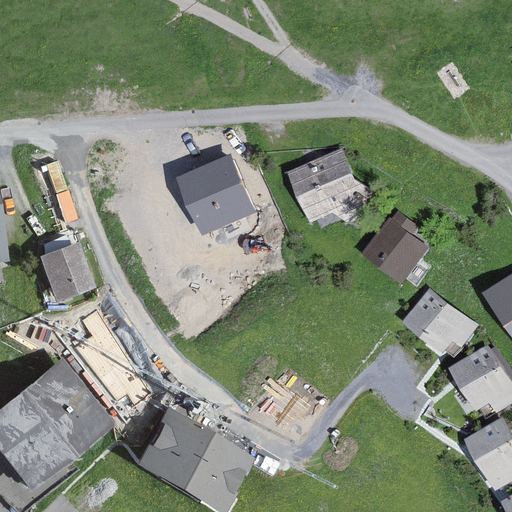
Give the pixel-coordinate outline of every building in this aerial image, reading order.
[(204,204),(193,209),(201,228),(254,206),(232,154),(211,162),(207,153),(190,160),(195,171),(191,173),(204,204)] [(341,154),(290,179),(312,225),(363,210),(372,197),(357,188),(341,154)] [(179,173),(157,180),(167,209),(189,201),(179,173)] [(0,260),(9,258),(0,209),(0,260)] [(424,235),(399,218),(370,260),(406,285),(431,249),(420,241),(424,235)] [(73,249),(39,262),(56,306),(90,293),(73,249)] [(511,287),(491,303),(511,329),(511,287)] [(480,324),(435,291),(407,329),(445,357),(458,339),(465,344),(480,324)] [(511,382),(490,352),(456,376),(475,403),(484,416),(495,408),(501,416),(511,408),(511,382)] [(0,497),(13,511),(24,511),(113,433),(58,372),(0,423),(0,497)] [(222,511),(250,461),(166,416),(134,476),(200,511),(222,511)] [(511,432),(505,421),(467,446),(498,495),(511,485),(511,432)]
